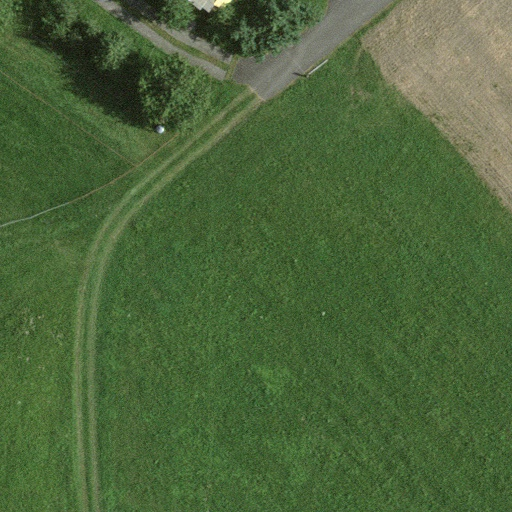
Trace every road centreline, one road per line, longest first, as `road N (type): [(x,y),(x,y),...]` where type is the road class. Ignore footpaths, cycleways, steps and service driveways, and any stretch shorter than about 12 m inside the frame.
road 1 (track): [(108,212),(80,425),(91,511)]
road 2 (track): [(108,212),(153,191),(244,117)]
